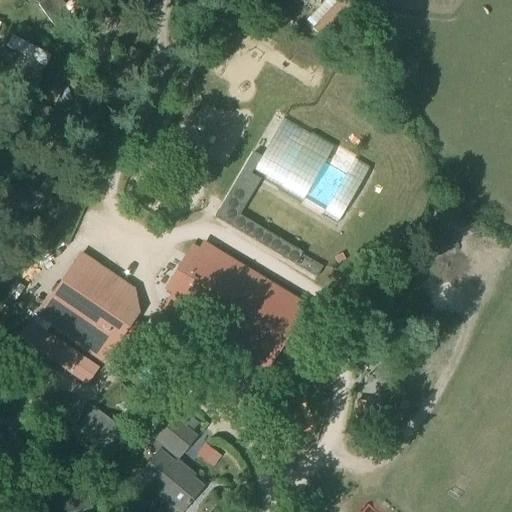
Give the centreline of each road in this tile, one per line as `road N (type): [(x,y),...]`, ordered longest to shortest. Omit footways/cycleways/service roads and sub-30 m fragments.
road 1 (track): [(271,494),(331,445),(341,359),(336,326),(317,296),(210,234),(171,236),(142,257)]
road 2 (track): [(0,128),(108,196),(148,269),(150,308),(184,412)]
road 3 (track): [(88,187),(169,0)]
road 4 (track): [(0,356),(85,392),(161,341)]
road 5 (track): [(184,412),(271,494),(268,511)]
